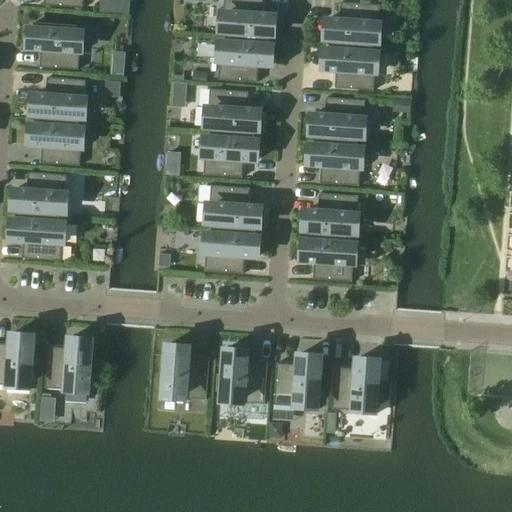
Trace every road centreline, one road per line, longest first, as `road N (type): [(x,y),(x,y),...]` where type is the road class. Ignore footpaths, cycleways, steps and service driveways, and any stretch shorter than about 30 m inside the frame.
road 1 (residential): [(274,321),(297,0)]
road 2 (residential): [(274,321),(0,301)]
road 3 (residential): [(399,330),(274,321)]
